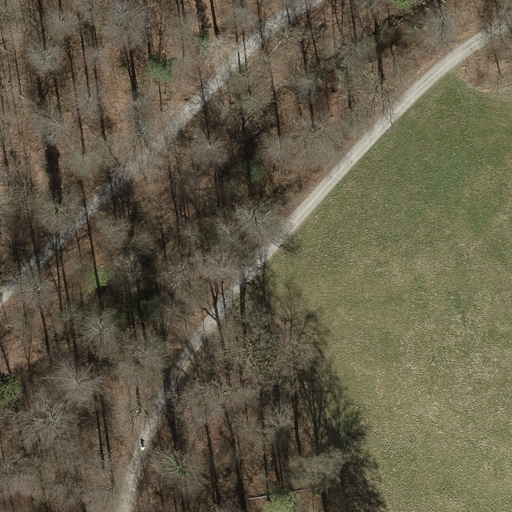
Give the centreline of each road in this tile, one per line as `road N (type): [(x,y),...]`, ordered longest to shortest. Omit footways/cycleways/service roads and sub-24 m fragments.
road 1 (track): [(511,21),(440,66),(221,304),(150,424),(125,511)]
road 2 (track): [(312,0),(246,49),(0,297)]
